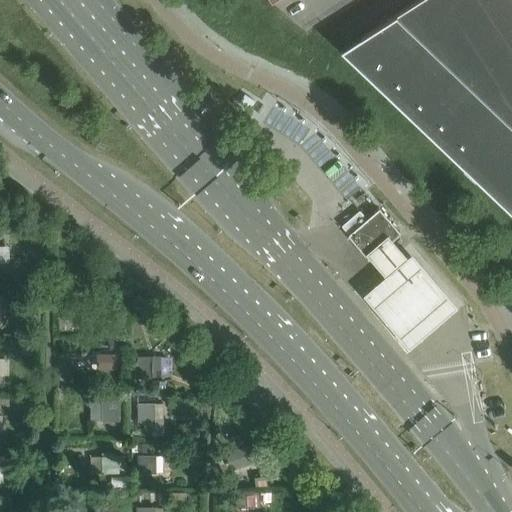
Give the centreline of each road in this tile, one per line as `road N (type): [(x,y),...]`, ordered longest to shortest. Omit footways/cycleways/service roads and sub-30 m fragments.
road 1 (secondary): [(492,511),(66,0)]
road 2 (secondary): [(0,102),(203,273),(357,425),(410,491)]
